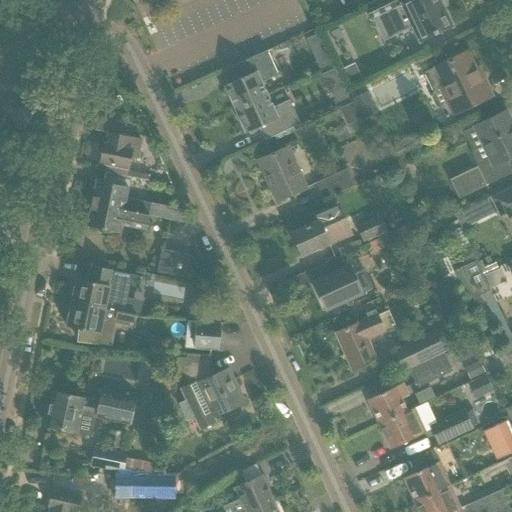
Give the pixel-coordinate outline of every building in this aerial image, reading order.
[(379,0),(372,4),(364,8),(370,20),(387,12),(395,8),(395,7),(391,0),(379,0)] [(387,12),(373,19),(383,40),(397,33),(412,25),(420,42),(433,36),(451,27),(437,0),(409,0),(402,4),(395,7),(395,8),(387,12)] [(318,34),(305,40),(309,47),(322,41),(318,34)] [(235,109),(266,95),(261,82),(277,75),(266,51),(249,59),(231,67),(237,80),(224,86),(235,109)] [(479,80),(466,52),(435,67),(423,73),(433,92),(439,89),(452,115),(491,96),(482,78),(479,80)] [(354,64),(343,70),(350,84),(361,79),(354,64)] [(343,88),(332,94),(336,103),(348,98),(343,88)] [(362,118),(375,112),(366,92),(352,98),(362,118)] [(272,107),(266,95),(235,109),(245,133),(258,127),(264,140),(299,124),(289,100),(272,107)] [(449,180),(458,199),(485,186),(490,183),(494,181),(511,173),(506,160),(511,157),(511,126),(505,112),(487,120),(474,127),(488,156),(485,158),(476,167),(449,180)] [(137,159),(141,141),(133,140),(133,139),(119,136),(122,122),(98,116),(95,130),(107,133),(105,143),(104,143),(100,163),(106,164),(104,171),(130,176),(149,180),(150,175),(127,171),(130,157),(137,159)] [(276,201),(294,193),(305,188),(287,147),(258,161),(276,201)] [(399,178),(407,163),(395,157),(387,172),(399,178)] [(323,199),(354,186),(346,169),(316,183),(323,199)] [(126,197),(130,176),(104,171),(102,182),(96,181),(91,204),(150,216),(150,215),(153,202),(126,197)] [(511,186),(489,197),(499,217),(506,213),(511,222),(511,221),(511,186)] [(147,228),(150,216),(91,204),(87,227),(118,233),(120,223),(147,228)] [(163,204),(161,217),(173,220),(186,222),(180,208),(176,207),(163,204)] [(309,225),(291,234),(301,256),(328,244),(350,234),(343,217),(337,204),(313,215),(317,222),(309,225)] [(465,209),(454,214),(462,230),(473,224),(465,209)] [(358,226),(357,227),(358,230),(363,241),(386,231),(379,216),(358,226)] [(457,250),(468,245),(459,227),(448,232),(457,250)] [(373,252),(383,247),(379,238),(369,243),(373,252)] [(184,278),(189,255),(171,251),(161,249),(156,272),(184,278)] [(476,261),(452,272),(463,296),(467,294),(474,299),(481,296),(489,313),(496,328),(505,324),(486,283),(482,273),(476,261)] [(76,279),(71,303),(123,314),(125,304),(121,303),(127,273),(113,270),(113,269),(111,269),(110,271),(93,267),(93,265),(90,265),(87,281),(76,279)] [(349,268),(314,284),(326,312),(361,296),(349,268)] [(505,281),(500,269),(485,276),(490,288),(505,281)] [(192,297),(189,314),(208,318),(211,301),(192,297)] [(71,303),(66,327),(79,329),(78,339),(77,343),(98,345),(98,344),(109,346),(110,343),(114,322),(134,326),(136,316),(123,314),(71,303)] [(368,319),(336,333),(353,371),(375,361),(366,339),(384,331),(383,329),(377,316),(375,310),(365,314),(368,319)] [(217,351),(220,323),(197,321),(195,349),(217,351)] [(511,362),(511,338),(505,324),(496,328),(505,348),(481,360),(487,375),(511,362)] [(402,372),(443,353),(448,351),(438,327),(392,350),(402,372)] [(470,344),(452,353),(457,364),(476,355),(470,344)] [(452,371),(443,353),(402,372),(403,373),(408,370),(417,388),(452,371)] [(211,357),(211,355),(186,354),(186,357),(176,357),(175,373),(183,373),(188,385),(180,389),(186,401),(190,399),(198,417),(195,419),(200,430),(216,422),(214,417),(245,402),(229,369),(210,378),(206,370),(206,356),(211,357)] [(171,367),(171,356),(156,355),(156,366),(171,367)] [(479,361),(464,368),(469,380),(484,373),(479,361)] [(477,398),(492,391),(485,376),(470,384),(477,398)] [(406,410),(401,398),(407,395),(402,384),(367,400),(379,424),(414,408),(413,408),(406,410)] [(134,406),(136,398),(100,390),(98,401),(52,392),(45,427),(76,434),(81,413),(95,416),(95,417),(130,425),(132,420),(134,420),(138,417),(139,412),(137,407),(134,406)] [(511,405),(503,409),(508,420),(511,418),(511,405)] [(390,449),(425,433),(414,408),(379,424),(390,449)] [(438,443),(472,427),(465,414),(464,411),(430,427),(438,443)] [(511,438),(504,422),(488,430),(501,457),(504,456),(509,453),(511,452),(511,438)] [(120,448),(122,433),(110,431),(107,446),(120,448)] [(126,458),(127,453),(93,447),(89,466),(123,473),(126,458)] [(511,456),(506,460),(479,473),(484,483),(491,480),(489,477),(506,470),(509,475),(511,473),(511,456)] [(126,458),(123,473),(128,474),(151,474),(153,462),(126,458)] [(449,487),(438,462),(403,478),(415,503),(442,490),(449,487)] [(114,474),(114,498),(158,499),(174,499),(174,474),(159,474),(151,474),(128,474),(114,474)] [(243,511),(246,511),(272,499),(261,475),(235,487),(240,498),(221,507),(223,511),(220,511),(243,511)] [(449,487),(442,490),(415,503),(415,505),(412,506),(411,510),(412,511),(459,511),(460,511),(454,500),(449,487)] [(472,511),(489,511),(511,501),(511,497),(507,487),(469,504),(472,511)] [(77,511),(80,495),(50,490),(47,508),(49,508),(48,511),(77,511)] [(277,511),(272,499),(246,511),(243,511),(277,511)]
